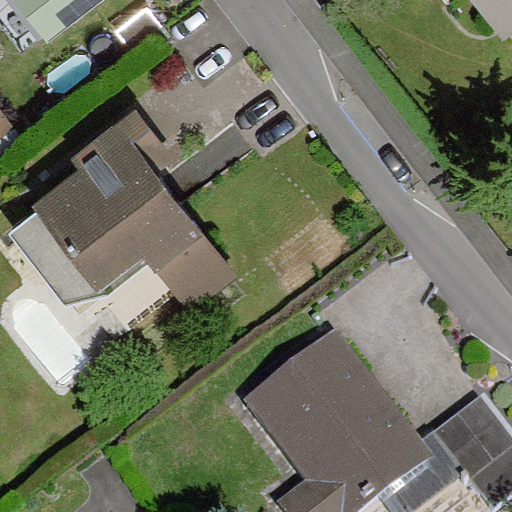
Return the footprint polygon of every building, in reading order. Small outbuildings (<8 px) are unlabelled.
[(0,0),(0,25),(20,52),(89,0),(0,0)] [(144,0),(104,0),(87,14),(117,53),(160,20),(144,0)] [(511,0),(478,0),(502,30),(511,22),(511,0)] [(0,139),(15,127),(0,107),(0,139)] [(130,131),(38,201),(102,284),(147,250),(192,308),(238,273),(130,131)] [(339,336),(247,407),(309,487),(280,510),(282,511),(371,511),(383,504),(389,511),(423,511),(468,478),(494,511),(500,511),(511,503),(511,441),(482,403),(425,447),(339,336)]
